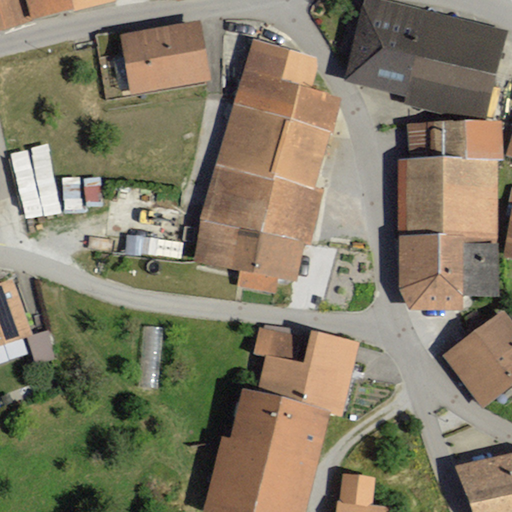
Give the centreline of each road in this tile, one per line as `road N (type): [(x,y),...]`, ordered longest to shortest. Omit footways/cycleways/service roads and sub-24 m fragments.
road 1 (residential): [(0,258),(129,299),(390,336)]
road 2 (residential): [(275,0),(320,56),(347,121),(390,336)]
road 3 (tertiary): [(0,44),(232,0)]
road 4 (residential): [(412,375),(456,511)]
